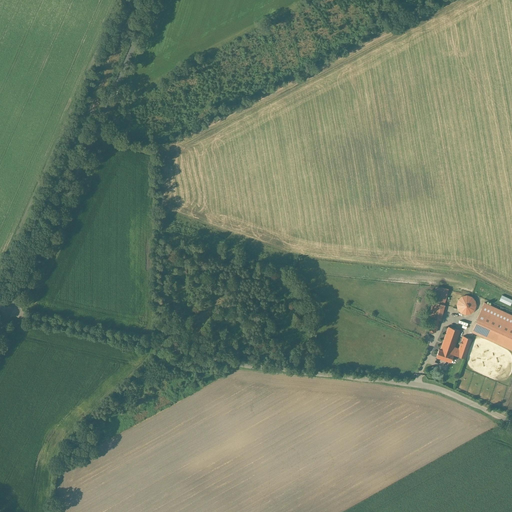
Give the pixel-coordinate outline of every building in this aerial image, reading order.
[(437,293),(441,294),(440,299),(448,300),(450,288),(438,286),(437,293)] [(478,300),(463,294),(457,310),(466,313),(467,310),(474,313),(478,300)] [(435,302),(434,302),(430,317),(438,320),(441,320),(445,305),(441,304),(435,302)] [(511,315),(484,302),(471,331),(474,332),(511,349),(511,315)] [(438,320),(430,317),(426,329),(435,331),(438,320)] [(460,330),(448,326),(440,349),(453,354),(465,358),(471,339),(463,336),(459,348),(454,346),(458,334),(460,330)] [(440,349),(439,349),(437,356),(451,361),(453,354),(440,349)]
